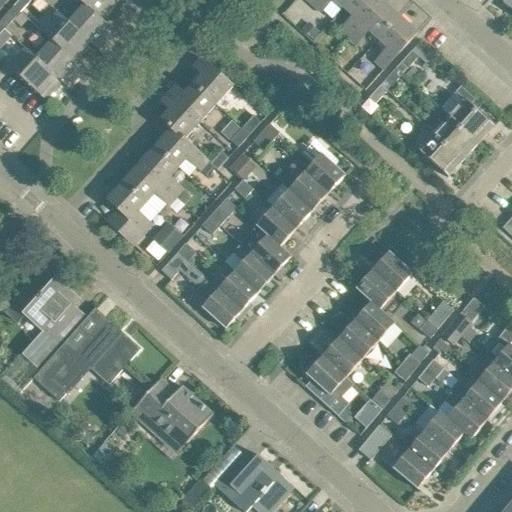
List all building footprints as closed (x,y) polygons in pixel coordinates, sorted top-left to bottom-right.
[(21,13),(32,0),(18,0),(13,6),(21,13)] [(119,3),(116,0),(77,0),(85,6),(102,21),(103,21),(110,13),(108,12),(117,2),(118,3),(119,3)] [(335,0),(342,7),(348,0),(306,0),(320,12),(330,0),(335,0)] [(347,36),(380,0),(348,0),(342,7),(352,15),(339,29),(347,36)] [(377,38),(398,15),(380,0),(347,36),(354,43),(367,29),(377,38)] [(511,0),(500,0),(511,10),(511,9),(511,0)] [(6,31),(21,13),(13,6),(0,20),(0,27),(4,31),(5,30),(6,31)] [(118,34),(103,21),(102,21),(85,6),(69,24),(90,42),(89,43),(101,53),(108,45),(107,44),(116,34),(117,35),(118,34)] [(90,42),(69,24),(57,13),(41,31),(52,41),(74,60),(89,43),(90,42)] [(21,14),(15,21),(22,28),(28,20),(21,14)] [(384,70),(417,33),(398,15),(377,38),(386,47),(374,61),(384,70)] [(310,24),(303,31),(312,40),(319,32),(310,24)] [(9,28),(6,31),(12,37),(18,43),(22,39),(9,28)] [(85,70),(74,60),(52,41),(36,59),(62,82),(62,83),(68,89),(69,88),(68,87),(77,77),(78,78),(85,70)] [(62,82),(36,59),(25,49),(8,67),(45,101),(62,83),(62,82)] [(407,70),(419,57),(412,51),(401,64),(407,70)] [(232,87),(200,58),(193,67),(202,75),(193,84),(216,105),(232,87)] [(412,66),(404,75),(413,83),(421,74),(412,66)] [(403,74),(396,68),(385,81),(391,87),(403,74)] [(216,105),(193,84),(184,94),(175,86),(168,94),(200,123),(216,105)] [(387,92),(380,86),(369,98),(376,104),(387,92)] [(495,126),(470,104),(474,99),(461,87),(457,92),(465,99),(450,116),(480,143),(495,126)] [(200,123),(168,94),(161,102),(170,110),(161,120),(171,130),(171,129),(184,140),(200,123)] [(248,134),(260,121),(253,115),(242,128),(248,134)] [(480,143),(450,116),(434,133),(464,160),(480,143)] [(279,132),(269,123),(261,132),(271,141),(279,132)] [(237,146),(248,134),(242,128),(231,140),(237,146)] [(207,161),(184,140),(171,129),(171,130),(155,147),(179,169),(188,159),(200,169),(207,161)] [(271,141),(261,132),(253,141),(263,150),(271,141)] [(464,160),(434,133),(418,151),(448,178),(464,160)] [(345,176),(322,154),(311,145),(295,163),(329,194),(345,176)] [(171,178),(179,169),(155,147),(139,165),(177,199),(184,190),(171,178)] [(216,170),(227,158),(221,151),(209,164),(216,170)] [(241,153),(228,167),(243,181),(256,167),(241,153)] [(329,194),(295,163),(278,181),(289,191),(312,212),(329,194)] [(177,199),(139,165),(123,183),(147,204),(157,193),(170,206),(177,199)] [(244,199),(253,190),(243,181),(235,190),(244,199)] [(153,225),(139,212),(147,204),(123,183),(107,200),(120,212),(109,222),(107,220),(106,221),(133,246),(153,225)] [(185,190),(178,198),(184,204),(191,196),(185,190)] [(312,212),(289,191),(273,208),(296,230),(312,212)] [(178,198),(171,206),(179,213),(186,206),(184,204),(178,198)] [(228,218),(218,208),(210,217),(220,226),(228,218)] [(296,230),(273,208),(257,226),(257,227),(280,248),(280,247),(296,230)] [(220,226),(210,217),(202,225),(212,235),(220,226)] [(511,218),(503,229),(511,237),(511,218)] [(166,224),(152,240),(168,253),(182,237),(166,224)] [(291,257),(280,247),(280,248),(257,227),(241,245),(275,276),(274,276),(278,279),(286,271),(282,267),(291,257)] [(196,253),(186,244),(179,252),(189,261),(196,253)] [(275,276),(241,245),(233,253),(244,262),(235,272),(259,293),(274,276),(275,276)] [(247,314),(209,279),(189,261),(179,252),(161,271),(171,280),(180,271),(211,299),(202,308),(226,330),(236,319),(239,322),(247,314)] [(413,274),(389,253),(372,271),(396,293),(413,274)] [(64,342),(51,331),(59,323),(58,322),(79,300),(57,280),(60,277),(48,266),(33,282),(31,280),(3,310),(17,323),(27,313),(39,324),(37,326),(38,327),(27,339),(33,345),(24,355),(40,370),(64,342)] [(259,293),(235,272),(227,280),(217,271),(209,279),(247,314),(253,307),(249,304),(259,293)] [(396,293),(372,271),(356,289),(371,303),(380,311),(396,293)] [(395,325),(380,311),(371,303),(355,321),(379,343),(395,325)] [(443,322),(433,313),(427,321),(437,330),(443,322)] [(417,314),(409,324),(418,331),(426,322),(417,314)] [(65,343),(32,379),(58,403),(68,393),(69,393),(70,392),(66,389),(77,378),(80,381),(91,369),(98,361),(115,377),(108,384),(109,385),(141,350),(105,317),(92,332),(75,351),(66,342),(65,343)] [(467,328),(457,319),(449,328),(460,336),(467,328)] [(379,343),(355,321),(339,338),(355,353),(363,360),(379,343)] [(428,341),(437,330),(427,321),(426,322),(418,331),(428,341)] [(511,330),(508,327),(484,356),(511,378),(511,330)] [(452,346),(460,336),(449,328),(441,337),(452,346)] [(363,360),(355,353),(339,338),(323,356),(347,378),(363,360)] [(419,346),(410,357),(409,356),(402,364),(412,373),(427,354),(419,346)] [(354,384),(347,378),(323,356),(317,363),(313,362),(307,369),(308,373),(306,375),(312,380),(305,387),(338,417),(349,404),(342,398),(354,384)] [(511,390),(511,378),(484,356),(476,366),(485,373),(478,382),(502,402),(511,390)] [(442,370),(432,362),(425,370),(435,378),(442,370)] [(404,382),(412,373),(402,364),(394,374),(404,382)] [(427,387),(435,378),(425,370),(417,379),(427,387)] [(213,415),(182,387),(176,393),(161,379),(131,412),(154,433),(161,426),(184,447),(213,415)] [(502,402),(478,382),(470,392),(459,383),(452,391),(487,421),(502,402)] [(487,421),(452,391),(444,402),(454,410),(447,419),(464,433),(464,434),(471,440),(487,421)] [(380,410),(388,401),(378,392),(370,402),(380,410)] [(412,407),(402,398),(395,406),(405,415),(412,407)] [(397,425),(405,415),(395,406),(386,416),(397,425)] [(464,433),(447,419),(440,413),(424,432),(449,452),(464,434),(464,433)] [(391,436),(379,426),(359,451),(371,461),(391,436)] [(449,452),(424,432),(409,450),(433,471),(449,452)] [(104,445),(95,455),(103,463),(112,452),(104,445)] [(433,471),(409,450),(393,470),(417,490),(433,471)] [(294,488),(258,455),(251,462),(243,455),(215,486),(245,511),(247,511),(252,507),(256,511),(272,511),(280,503),(294,488)] [(193,509),(211,489),(201,479),(183,500),(193,509)]
